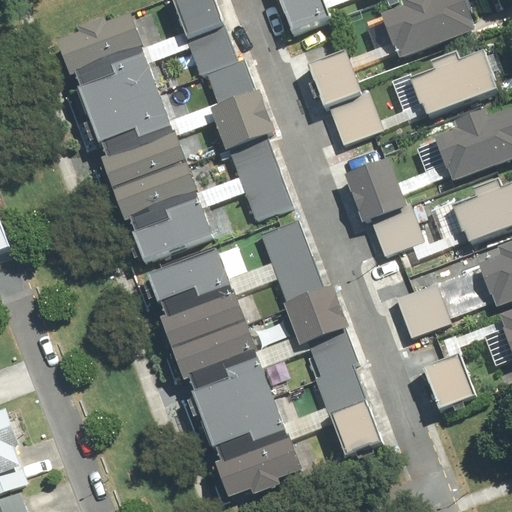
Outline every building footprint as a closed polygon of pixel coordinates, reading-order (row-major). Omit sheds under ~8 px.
[(177,0),(192,37),(227,24),(217,0),(177,0)] [(330,0),(280,0),(294,33),(336,16),(330,0)] [(416,0),(408,4),(412,12),(389,22),(407,64),(484,30),(471,0),(416,0)] [(74,79),(80,77),(146,52),(149,51),(135,14),(61,42),(74,79)] [(240,60),(227,24),(192,37),(189,38),(203,74),(210,71),(240,60)] [(366,91),(349,49),(308,65),(325,107),(333,104),(366,91)] [(80,77),(93,113),(159,89),(146,52),(80,77)] [(438,77),(418,84),(432,123),(504,97),(490,58),(472,65),(469,57),(435,69),(438,77)] [(240,60),(210,71),(222,104),(258,91),(245,58),(240,60)] [(93,113),(107,150),(173,125),(159,89),(93,113)] [(258,91),(222,104),(215,107),(231,150),(266,136),(278,132),(262,89),(258,91)] [(366,91),(333,104),(348,143),(386,128),(371,89),(366,91)] [(511,115),(497,121),(495,114),(461,127),(464,135),(444,143),(462,186),(511,165),(511,115)] [(102,152),(116,188),(190,160),(179,131),(176,132),(173,125),(107,150),(102,152)] [(266,136),(231,150),(244,183),(278,170),(266,136)] [(368,223),(374,221),(411,206),(392,158),(348,175),(368,223)] [(130,224),(135,223),(201,198),(199,194),(202,193),(190,160),(116,188),(130,224)] [(278,170),(244,183),(258,221),(293,208),(278,170)] [(511,190),(509,182),(477,193),(481,204),(461,212),(475,250),(511,236),(511,190)] [(135,223),(148,259),(215,234),(201,198),(135,223)] [(411,206),(374,221),(377,228),(388,255),(427,239),(413,205),(411,206)] [(0,215),(0,252),(12,248),(0,215)] [(265,235),(278,268),(312,255),(299,222),(265,235)] [(234,286),(220,249),(148,277),(158,305),(163,303),(166,312),(234,286)] [(511,250),(507,252),(510,259),(486,270),(506,315),(511,312),(511,250)] [(278,268),(290,302),(325,288),(312,255),(278,268)] [(325,288),(290,302),(307,344),(312,342),(347,328),(349,327),(333,285),(325,288)] [(249,324),(234,286),(166,312),(162,314),(176,351),(249,324)] [(442,286),(401,303),(417,343),(458,326),(442,286)] [(263,361),(249,324),(176,351),(187,380),(192,378),(195,387),(263,361)] [(347,328),(312,342),(325,376),(354,365),(361,362),(347,328)] [(487,401),(470,358),(430,374),(448,417),(487,401)] [(277,398),(263,361),(195,387),(191,388),(205,426),(277,398)] [(367,399),(354,365),(325,376),(320,378),(333,412),(367,399)] [(292,435),(277,398),(205,426),(214,450),(220,448),(225,461),(292,435)] [(384,442),(367,399),(333,412),(351,455),(384,442)] [(0,498),(35,487),(12,421),(0,425),(0,498)] [(306,472),(292,435),(225,461),(219,463),(234,500),(257,491),(259,496),(285,486),(283,481),(306,472)] [(30,511),(25,497),(0,505),(0,511),(30,511)]
